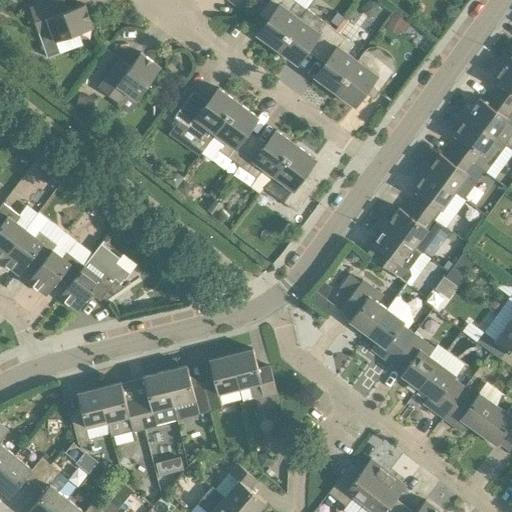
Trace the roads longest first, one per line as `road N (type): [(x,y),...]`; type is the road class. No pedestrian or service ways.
road 1 (residential): [(380,164),(160,0)]
road 2 (residential): [(36,368),(229,320),(273,300)]
road 3 (residential): [(380,164),(502,0)]
road 4 (residential): [(492,511),(351,402)]
road 5 (residential): [(273,300),(380,164)]
road 6 (residential): [(351,402),(293,358),(273,300)]
road 7 (residential): [(297,511),(298,472),(351,402)]
